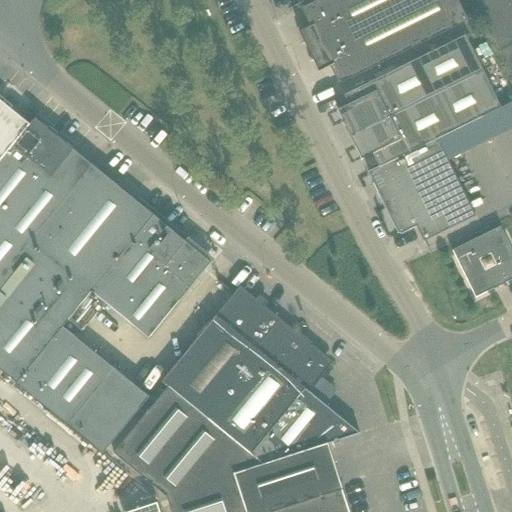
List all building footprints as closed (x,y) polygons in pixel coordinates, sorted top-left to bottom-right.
[(317,0),(301,8),(310,26),(299,32),(319,72),(330,66),(339,84),(357,75),(469,20),(458,0),(317,0)] [(511,0),(479,0),(477,2),(500,49),(511,43),(511,0)] [(348,104),(338,110),(344,122),(342,123),(343,126),(345,126),(354,143),(352,144),(354,147),(356,146),(362,159),(373,154),(376,160),(379,166),(379,167),(437,138),(499,108),(496,101),(466,37),(362,86),(344,95),(348,104)] [(511,43),(500,49),(511,73),(511,43)] [(0,159),(29,124),(0,100),(0,159)] [(0,275),(91,165),(35,119),(30,125),(29,124),(0,159),(0,275)] [(379,166),(368,172),(374,183),(372,184),(374,187),(375,186),(383,202),(382,203),(383,206),(385,206),(398,232),(401,234),(416,226),(424,241),(476,216),(448,160),(437,138),(379,167),(379,166)] [(149,339),(211,262),(91,165),(0,275),(0,369),(16,383),(62,328),(68,320),(82,331),(105,303),(149,339)] [(451,250),(475,298),(511,279),(511,250),(500,226),(451,250)] [(113,453),(165,496),(235,474),(234,473),(327,444),(359,433),(309,392),(314,386),(310,383),(327,363),(296,338),(299,335),(240,286),(163,380),(169,385),(113,453)] [(62,328),(16,383),(68,424),(103,453),(148,398),(62,328)] [(349,511),(342,488),(327,444),(165,496),(166,497),(171,511),(349,511)]
